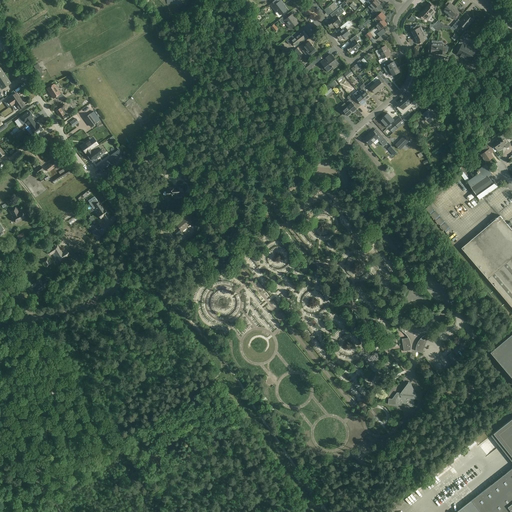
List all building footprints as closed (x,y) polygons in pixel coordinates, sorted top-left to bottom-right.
[(282,14),(281,14),(286,10),(283,5),(283,4),(281,0),(277,3),(275,0),(270,4),(276,12),(276,13),(278,17),(280,17),(281,16),(282,14)] [(377,0),(374,0),(371,3),(370,5),(374,9),(380,3),(377,0)] [(326,13),(336,5),(334,2),(324,10),(326,13)] [(429,13),(432,16),(436,12),(433,9),(434,7),(429,2),(424,8),(429,13)] [(442,11),(447,14),(454,6),(451,3),(450,4),(447,2),(443,6),(442,7),(444,9),(442,11)] [(338,7),(336,5),(326,13),(328,15),(338,7)] [(338,17),(341,15),(345,12),(341,6),(336,10),(330,14),(333,18),(327,23),(330,28),(334,25),(337,28),(339,27),(338,25),(341,22),(338,17)] [(457,9),(454,6),(447,14),(451,18),(453,15),(455,17),(459,13),(456,10),(457,9)] [(377,8),(372,13),(373,13),(370,15),(372,17),(379,11),(377,8)] [(429,13),(424,8),(418,15),(424,19),(425,17),(428,20),(432,16),(429,13)] [(383,19),(384,19),(386,17),(382,12),(374,19),(378,23),(378,24),(383,19)] [(281,23),(285,20),(292,28),(298,23),(292,15),(288,18),(285,15),(279,20),(281,23)] [(470,18),(467,15),(461,22),(458,20),(450,29),(453,31),(460,24),(465,29),(472,21),(470,18)] [(378,24),(378,23),(375,25),(379,30),(387,23),(384,19),(383,19),(378,24)] [(349,20),(346,22),(340,27),(343,30),(336,35),(340,40),(344,37),(346,40),(348,39),(347,37),(351,34),(347,29),(353,25),(349,20)] [(410,29),(414,36),(423,31),(421,26),(417,28),(416,26),(410,29)] [(423,31),(414,36),(418,44),(424,41),(423,38),(426,36),(423,31)] [(289,44),(292,42),(296,46),(307,37),(303,32),(294,39),(292,36),(286,40),(289,44)] [(365,35),(369,40),(372,38),(371,37),(373,36),(369,32),(365,35)] [(350,40),(352,43),(346,48),(350,52),(353,49),(356,53),(358,51),(357,49),(360,47),(356,42),(360,39),(356,35),(350,40)] [(461,47),(459,50),(457,54),(461,56),(460,57),(463,58),(469,47),(465,45),(466,43),(461,40),(458,46),(461,47)] [(303,46),(305,48),(303,50),(307,55),(315,49),(309,41),(303,46)] [(428,54),(436,54),(438,41),(432,41),(432,47),(429,46),(428,54)] [(438,41),(436,54),(445,55),(445,52),(447,52),(447,51),(448,50),(448,47),(443,46),(443,41),(438,41)] [(378,50),(383,59),(379,61),(380,64),(387,60),(386,57),(391,55),(389,51),(388,52),(385,46),(378,50)] [(474,55),(479,58),(482,52),(474,47),(473,49),(469,47),(463,58),(466,60),(467,59),(470,61),(473,56),(474,55)] [(292,52),(297,57),(301,54),(297,48),(292,52)] [(331,55),(325,60),(321,56),(316,60),(319,64),(321,63),(329,72),(339,64),(331,55)] [(387,71),(389,70),(390,71),(397,67),(394,61),(389,64),(388,61),(382,64),(383,67),(385,66),(387,71)] [(0,68),(0,67),(0,87),(1,89),(10,83),(0,68)] [(389,70),(387,71),(387,72),(388,75),(391,73),(392,76),(399,72),(397,67),(390,71),(389,70)] [(375,78),(372,81),(379,89),(384,85),(382,83),(385,81),(380,76),(379,74),(375,78)] [(375,93),(379,89),(372,81),(368,84),(365,86),(369,91),(372,89),(375,93)] [(51,95),(53,98),(56,97),(58,99),(63,96),(61,93),(60,94),(54,84),(47,89),(49,92),(51,95)] [(358,92),(361,95),(366,101),(370,97),(367,93),(369,91),(365,86),(363,84),(361,86),(361,88),(362,89),(358,92)] [(329,86),(323,91),(322,91),(323,92),(326,96),(333,90),(329,86)] [(14,103),(21,99),(19,96),(18,96),(16,93),(10,96),(10,97),(7,100),(11,105),(14,103)] [(361,95),(359,97),(356,93),(353,95),(351,97),(352,98),(356,103),(358,101),(361,105),(366,101),(361,95)] [(409,95),(404,100),(410,106),(415,102),(417,104),(420,102),(414,95),(411,97),(409,95)] [(350,104),(347,107),(352,113),(357,109),(354,105),(356,103),(352,98),(347,101),(350,104)] [(22,102),(21,99),(14,103),(19,110),(25,105),(23,102),(22,102)] [(410,106),(404,100),(399,105),(401,106),(398,109),(404,116),(407,113),(405,111),(410,106)] [(348,116),(352,113),(347,107),(345,108),(343,105),(338,109),(342,115),(345,113),(348,116)] [(60,108),(56,111),(60,117),(64,115),(64,114),(66,113),(64,110),(65,109),(63,106),(60,108)] [(423,114),(424,115),(423,116),(424,117),(425,117),(429,121),(436,116),(435,116),(442,111),(438,106),(431,111),(430,109),(423,114)] [(33,117),(28,111),(17,119),(22,125),(26,122),(29,125),(34,122),(31,118),(33,117)] [(94,111),(90,114),(96,123),(100,120),(94,111)] [(84,118),(91,127),(96,123),(90,114),(84,118)] [(394,121),(388,114),(380,120),(387,128),(391,125),(390,124),(394,121)] [(376,117),(373,120),(382,128),(385,126),(376,117)] [(400,117),(393,123),(398,128),(404,123),(400,117)] [(0,124),(4,126),(5,125),(12,127),(14,120),(8,118),(8,120),(1,118),(0,121),(0,124)] [(34,122),(29,125),(31,128),(30,129),(35,135),(43,130),(38,123),(36,125),(34,122)] [(388,142),(385,139),(380,133),(377,136),(373,131),(370,134),(369,135),(368,135),(364,139),(370,145),(377,139),(383,146),(388,142)] [(400,150),(409,141),(404,136),(396,145),(400,150)] [(3,145),(8,147),(11,139),(6,137),(3,145)] [(93,138),(86,143),(86,144),(84,145),(81,147),(86,154),(92,150),(96,147),(98,146),(93,138)] [(508,141),(507,142),(505,139),(503,141),(500,138),(493,143),(498,151),(502,148),(501,147),(505,144),(507,147),(509,146),(510,144),(508,141)] [(489,150),(491,148),(488,143),(482,147),(485,152),(481,155),(486,162),(493,157),(489,150)] [(98,146),(96,147),(92,150),(86,154),(92,162),(103,154),(98,146)] [(113,163),(109,157),(98,165),(102,171),(113,163)] [(59,163),(56,159),(45,167),(49,172),(59,163)] [(479,169),(481,172),(467,182),(480,199),(498,187),(494,183),(493,184),(489,177),(492,174),(486,165),(479,169)] [(44,170),(40,166),(35,170),(38,174),(39,174),(40,173),(41,175),(44,173),(43,171),(44,170)] [(177,171),(183,179),(189,175),(183,167),(177,171)] [(68,174),(69,173),(70,173),(68,170),(52,180),(53,183),(57,181),(68,174)] [(165,195),(166,195),(166,196),(170,196),(170,198),(174,197),(174,195),(176,195),(181,195),(181,194),(182,194),(181,185),(177,186),(177,188),(169,189),(169,190),(166,191),(165,191),(164,192),(164,193),(163,193),(163,194),(164,194),(164,195),(165,195)] [(100,213),(98,214),(102,219),(103,219),(104,221),(105,220),(110,217),(99,202),(96,199),(90,203),(94,208),(95,207),(99,212),(100,213)] [(504,209),(511,202),(511,199),(502,207),(504,209)] [(9,210),(13,216),(12,216),(16,223),(25,218),(22,211),(19,213),(15,207),(9,210)] [(462,248),(511,307),(511,229),(500,215),(462,248)] [(176,224),(182,232),(191,224),(185,216),(179,220),(179,221),(176,224)] [(102,235),(97,227),(91,231),(97,239),(102,235)] [(54,252),(57,257),(60,262),(69,256),(66,251),(63,253),(58,245),(48,252),(50,255),(54,252)] [(43,262),(47,267),(51,263),(47,258),(43,262)] [(42,282),(38,278),(35,281),(26,288),(29,292),(35,287),(39,292),(48,284),(45,280),(42,282)] [(424,286),(433,296),(436,293),(427,283),(424,286)] [(20,304),(24,301),(17,294),(13,297),(20,304)] [(511,333),(491,352),(511,376),(511,333)] [(409,338),(402,339),(404,352),(411,351),(411,348),(411,347),(411,346),(411,344),(411,343),(411,342),(410,340),(409,338)] [(421,339),(420,339),(419,341),(418,343),(417,345),(417,347),(416,348),(416,351),(422,353),(427,342),(421,339)] [(408,383),(401,392),(400,394),(396,393),(392,399),(389,398),(388,404),(414,407),(414,401),(412,401),(413,398),(415,399),(417,396),(411,384),(411,383),(411,382),(408,382),(408,383)] [(511,511),(511,468),(471,500),(456,511),(511,511)]
